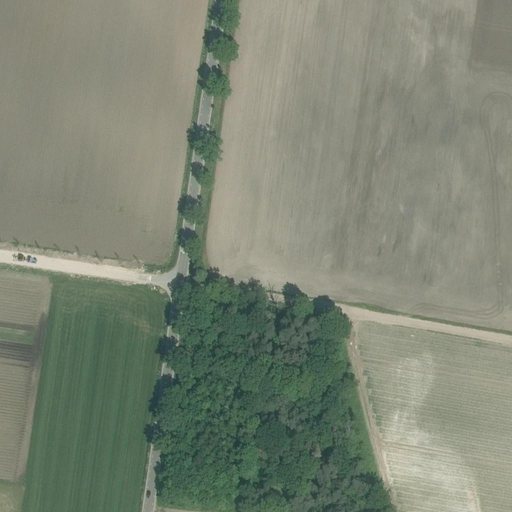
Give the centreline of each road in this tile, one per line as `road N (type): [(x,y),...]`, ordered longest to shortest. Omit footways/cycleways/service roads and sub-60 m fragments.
road 1 (track): [(511,339),(179,282)]
road 2 (unclassified): [(179,282),(221,0)]
road 3 (unclassified): [(147,511),(179,282)]
road 4 (unclassified): [(179,282),(0,254)]
